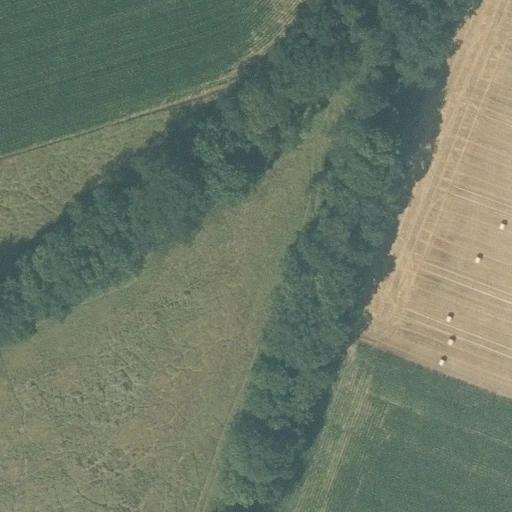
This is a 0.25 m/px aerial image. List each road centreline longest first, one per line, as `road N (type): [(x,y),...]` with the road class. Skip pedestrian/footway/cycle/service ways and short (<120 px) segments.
road 1 (track): [(461,0),(261,511)]
road 2 (track): [(223,206),(379,0)]
